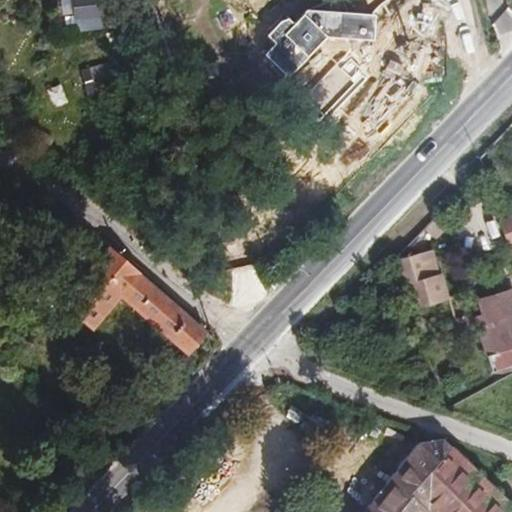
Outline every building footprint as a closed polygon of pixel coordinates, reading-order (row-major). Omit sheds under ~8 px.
[(101,0),(76,0),(79,31),(103,30),(101,0)] [(450,214),(455,227),(466,224),(462,211),(450,214)] [(509,247),(511,246),(511,220),(501,225),(509,247)] [(183,349),(204,327),(106,246),(61,299),(92,326),(118,294),(183,349)] [(428,250),(419,252),(426,279),(436,276),(428,250)] [(419,252),(396,259),(411,310),(443,300),(436,276),(426,279),(419,252)] [(497,352),(511,347),(511,290),(481,300),(485,316),(497,352)] [(497,352),(485,316),(478,318),(490,355),(497,352)] [(428,511),(429,511),(428,511),(511,511),(511,503),(447,437),(437,434),(421,436),(362,511),(428,511)]
